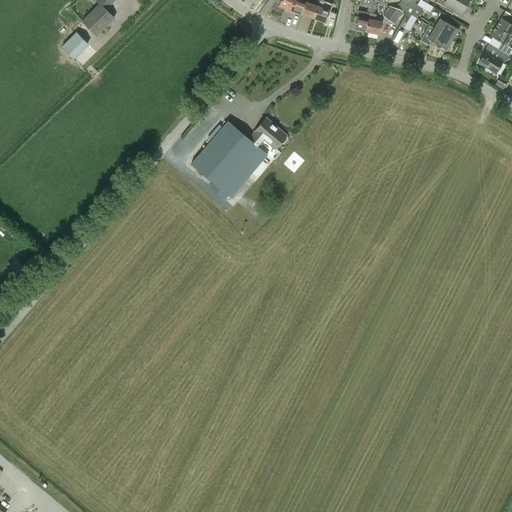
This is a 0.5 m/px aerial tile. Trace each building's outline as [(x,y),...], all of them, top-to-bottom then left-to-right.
[(106,8),(111,4),(111,3),(114,0),(95,0),(98,3),(81,21),(97,37),(115,18),(106,8)] [(280,0),(279,5),(291,10),(294,0),(280,0)] [(294,0),(291,10),(302,14),(307,1),(307,0),(294,0)] [(403,12),(410,4),(411,2),(408,0),(406,0),(399,9),(403,12)] [(430,12),(433,7),(420,0),(419,0),(417,5),(430,12)] [(458,14),(459,13),(461,14),(466,5),(457,0),(446,0),(445,1),(443,0),(436,0),(436,1),(458,14)] [(302,14),(314,18),(318,6),(307,1),(302,14)] [(411,15),(416,18),(420,11),(419,10),(419,9),(410,4),(403,12),(410,17),(411,15)] [(374,13),(375,8),(371,7),(372,6),(368,5),(367,12),(370,12),(374,13)] [(326,22),(330,10),(318,6),(314,18),(326,22)] [(403,12),(399,9),(389,6),(382,15),(394,25),(403,12)] [(354,28),(366,31),(370,13),(358,10),(357,16),(354,28)] [(511,15),(505,11),(501,17),(496,26),(511,36),(511,34),(511,15)] [(370,13),(366,31),(379,34),(381,21),(375,20),(376,14),(370,13)] [(416,18),(411,15),(403,27),(409,30),(416,18)] [(440,18),(434,28),(452,39),(458,29),(440,18)] [(496,26),(490,36),(500,42),(497,48),(508,55),(511,48),(509,47),(511,42),(511,36),(496,26)] [(446,50),(452,39),(434,28),(427,39),(446,50)] [(73,31),(58,47),(71,59),(86,43),(73,31)] [(493,56),(485,51),(478,62),(495,73),(502,62),(504,63),(508,56),(508,55),(497,48),(497,49),(493,56)] [(287,135),(266,117),(255,131),(249,138),(228,120),(191,163),(213,182),(209,186),(225,200),(229,195),(231,198),(268,154),(259,146),(264,139),(275,149),(270,154),(275,158),(283,149),(278,145),(287,135)]
